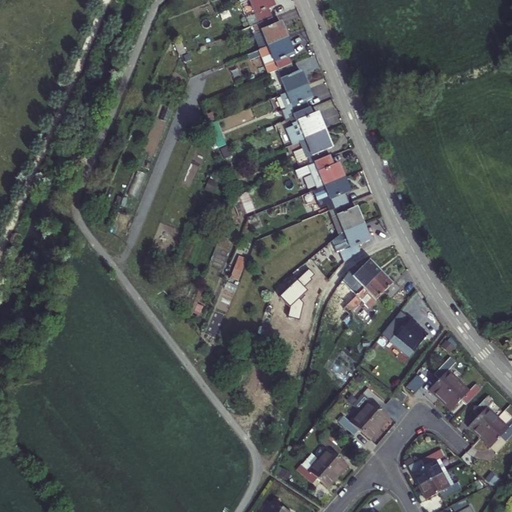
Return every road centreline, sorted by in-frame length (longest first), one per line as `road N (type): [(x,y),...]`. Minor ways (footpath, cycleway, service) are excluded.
road 1 (tertiary): [(511,383),(462,327),(412,249),(306,0)]
road 2 (track): [(114,268),(131,253),(197,90)]
